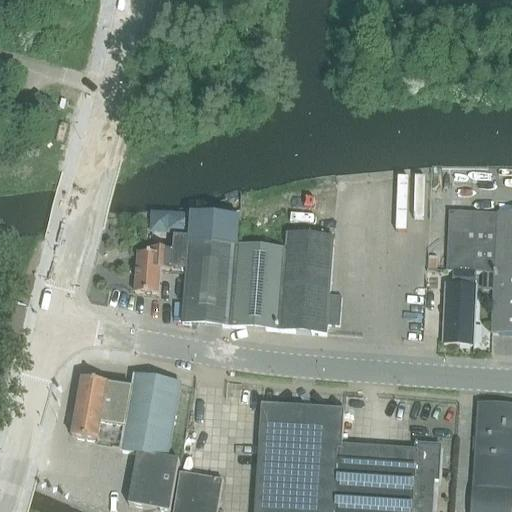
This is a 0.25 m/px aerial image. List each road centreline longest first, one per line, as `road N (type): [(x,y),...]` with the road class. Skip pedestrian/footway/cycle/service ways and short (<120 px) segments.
road 1 (unclassified): [(511,384),(253,360),(51,324)]
road 2 (tertiary): [(51,324),(112,90)]
road 3 (tertiary): [(2,511),(51,324)]
